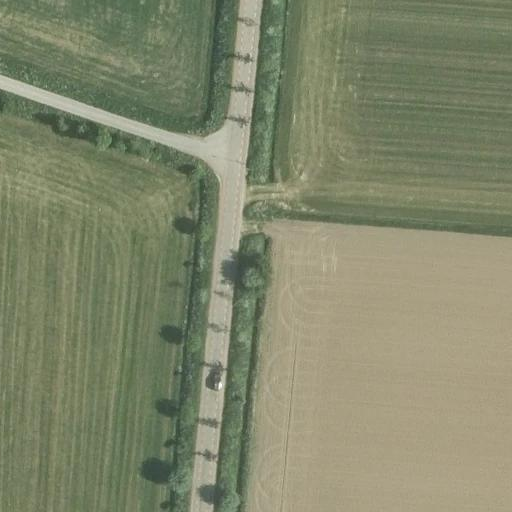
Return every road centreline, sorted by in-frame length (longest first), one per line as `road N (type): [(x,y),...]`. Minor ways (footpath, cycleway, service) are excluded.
road 1 (unclassified): [(199,511),(235,162)]
road 2 (unclassified): [(0,74),(235,162)]
road 3 (unclassified): [(235,162),(251,0)]
